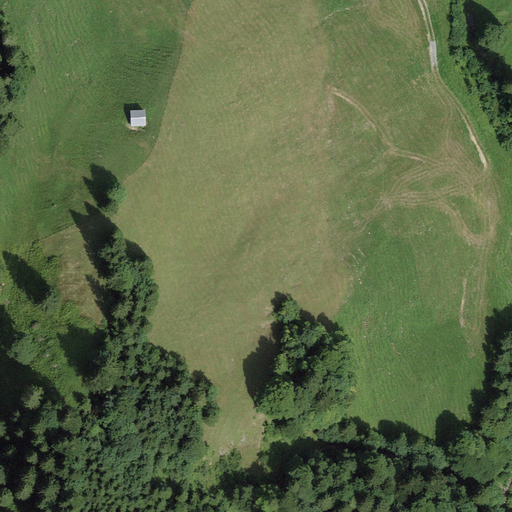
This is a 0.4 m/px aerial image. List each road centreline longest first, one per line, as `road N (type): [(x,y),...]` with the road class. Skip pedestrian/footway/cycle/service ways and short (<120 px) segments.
road 1 (track): [(328,150),(326,82),(357,103),(385,139),(416,154)]
road 2 (track): [(487,166),(438,77),(422,0)]
